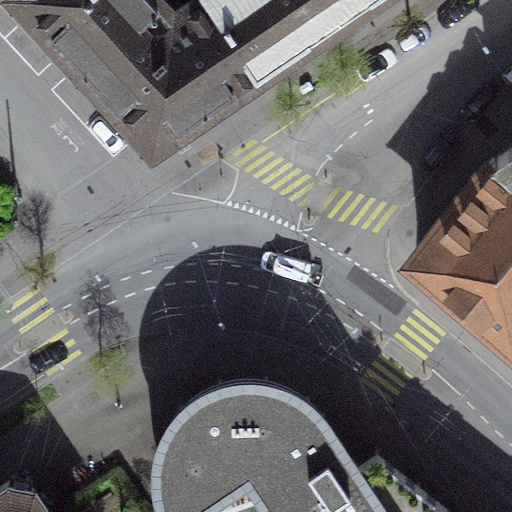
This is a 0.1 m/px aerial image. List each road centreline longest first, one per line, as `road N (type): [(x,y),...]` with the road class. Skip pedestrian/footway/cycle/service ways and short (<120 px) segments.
road 1 (residential): [(511,27),(351,139),(327,173),(285,285)]
road 2 (tertiary): [(511,449),(368,330),(285,285)]
road 3 (residential): [(165,275),(0,70)]
road 4 (tertiary): [(165,275),(77,310),(0,362)]
road 5 (tertiary): [(285,285),(223,273),(165,275)]
